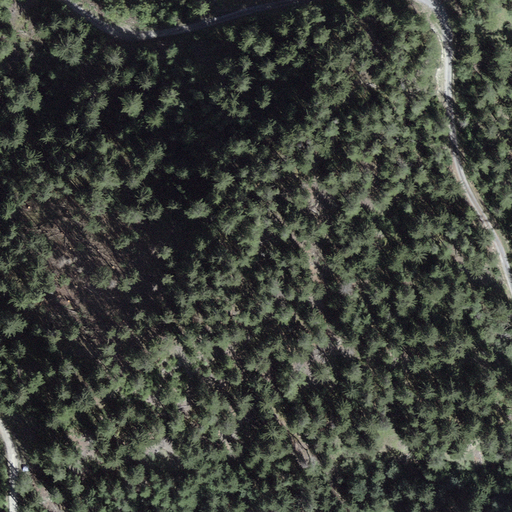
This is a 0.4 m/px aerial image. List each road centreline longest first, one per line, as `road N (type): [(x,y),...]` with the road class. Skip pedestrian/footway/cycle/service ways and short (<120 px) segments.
road 1 (unclassified): [(418,0),(439,9),(449,35),(448,123),(465,193),(511,279)]
road 2 (unclassified): [(61,0),(114,33),(164,34),(298,0)]
